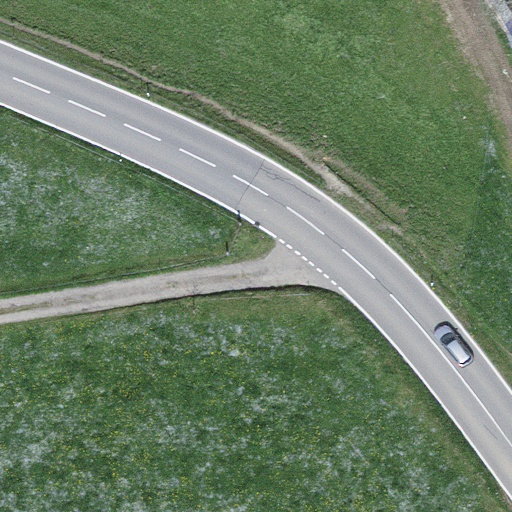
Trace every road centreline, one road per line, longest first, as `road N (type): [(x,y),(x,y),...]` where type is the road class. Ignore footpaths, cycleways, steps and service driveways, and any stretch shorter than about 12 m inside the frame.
road 1 (secondary): [(0,67),(219,159),(288,200),(395,288),(511,440)]
road 2 (track): [(0,315),(352,248)]
